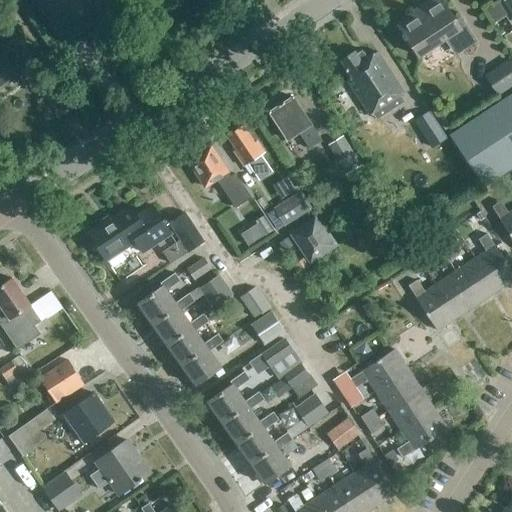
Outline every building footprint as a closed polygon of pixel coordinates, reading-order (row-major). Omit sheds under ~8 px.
[(34,0),(65,44),(117,6),(112,0),(34,0)] [(462,51),(476,42),(460,17),(455,21),(441,0),(433,0),(421,8),(423,11),(398,26),(403,34),(401,35),(404,39),(406,38),(418,56),(451,35),(462,51)] [(8,26),(0,31),(0,88),(36,64),(19,39),(17,40),(8,26)] [(370,114),(393,98),(399,107),(409,101),(377,52),(367,59),(361,50),(355,54),(354,52),(340,61),(351,78),(348,80),(370,114)] [(482,75),(496,95),(511,84),(511,67),(506,59),(482,75)] [(483,186),(511,166),(511,94),(450,136),(483,186)] [(309,149),(321,141),(292,97),(282,104),(278,102),(272,106),(272,110),(269,112),(287,140),(298,133),(309,149)] [(432,112),(445,133),(456,125),(443,104),(432,112)] [(442,142),(423,113),(411,121),(430,149),(442,142)] [(257,180),(270,171),(259,155),(262,153),(255,142),(252,143),(240,126),(225,136),(237,153),(235,155),(242,166),(245,164),(257,180)] [(328,147),(346,175),(361,165),(344,137),(328,147)] [(232,204),(243,197),(227,173),(210,147),(188,161),(191,165),(190,168),(193,172),(196,173),(205,187),(217,180),(232,204)] [(302,187),(306,201),(328,195),(324,181),(302,187)] [(272,208),(284,227),(308,211),(296,192),(272,208)] [(511,210),(508,213),(500,201),(491,207),(499,219),(511,239),(511,210)] [(152,206),(136,216),(129,205),(87,233),(106,261),(135,242),(142,253),(171,234),(152,206)] [(167,225),(178,241),(162,252),(170,264),(203,242),(184,213),(167,225)] [(329,233),(325,236),(314,220),(292,235),(310,261),(336,243),(329,233)] [(390,233),(403,254),(418,244),(405,224),(390,233)] [(485,252),(475,259),(496,291),(511,280),(511,271),(495,246),(494,246),(486,234),(478,240),(485,252)] [(284,251),(292,246),(287,238),(279,244),(284,251)] [(440,250),(448,262),(457,256),(449,244),(440,250)] [(448,262),(440,250),(432,255),(440,267),(448,262)] [(303,258),(291,266),(298,275),(309,268),(303,258)] [(194,280),(210,269),(204,259),(187,270),(194,280)] [(475,259),(455,272),(477,304),(496,291),(475,259)] [(477,304),(455,272),(435,285),(457,318),(477,304)] [(177,306),(175,303),(166,291),(180,281),(174,273),(160,283),(162,286),(137,304),(152,324),(177,306)] [(209,303),(226,291),(216,278),(200,289),(209,303)] [(0,286),(0,326),(16,350),(17,350),(16,348),(27,340),(25,336),(34,330),(32,327),(39,322),(38,319),(29,306),(30,306),(12,279),(0,286)] [(457,318),(435,285),(424,292),(416,280),(408,286),(416,298),(415,298),(437,331),(457,318)] [(251,319),(265,309),(266,308),(253,288),(238,298),(251,319)] [(64,300),(71,314),(86,307),(79,293),(64,300)] [(188,294),(175,303),(177,306),(152,324),(166,344),(192,326),(189,323),(180,311),(194,301),(188,294)] [(282,332),(276,323),(269,312),(250,324),(263,344),(282,332)] [(203,314),(189,323),(192,326),(166,344),(180,365),(206,347),(204,344),(195,331),(208,321),(203,314)] [(206,347),(180,365),(195,386),(221,368),(209,351),(222,342),(217,334),(204,344),(206,347)] [(270,366),(292,351),(284,339),(262,355),(270,366)] [(19,355),(28,379),(50,371),(41,347),(19,355)] [(374,391),(407,369),(394,349),(361,371),(362,372),(350,379),(355,388),(367,380),(374,391)] [(56,402),(83,385),(68,360),(40,378),(56,402)] [(0,371),(5,379),(17,371),(11,362),(0,368),(0,371)] [(308,376),(299,364),(281,377),(283,379),(269,388),(277,399),(308,376)] [(420,389),(407,369),(374,391),(388,411),(420,389)] [(17,371),(5,379),(11,389),(24,381),(17,371)] [(247,405),(245,402),(236,389),(249,379),(244,372),(230,382),(231,384),(207,402),(221,423),(247,405)] [(420,389),(388,411),(401,431),(433,409),(420,389)] [(247,405),(221,423),(236,443),(261,425),(259,422),(250,409),(263,400),(258,392),(245,402),(247,405)] [(83,443),(113,422),(93,393),(63,415),(83,443)] [(326,413),(314,395),(294,408),(307,426),(326,413)] [(371,434),(383,426),(372,409),(360,417),(371,434)] [(433,409),(401,431),(408,441),(396,449),(402,458),(414,450),(447,429),(433,409)] [(45,410),(18,429),(7,437),(21,456),(33,448),(32,447),(44,439),(40,428),(52,420),(45,410)] [(272,412),(259,422),(261,425),(236,443),(250,463),(276,445),(273,442),(264,429),(278,420),(272,412)] [(328,435),(338,448),(357,434),(347,421),(328,435)] [(287,433),(273,442),(276,445),(250,463),(265,484),(290,466),(279,450),(292,440),(287,433)] [(118,495),(150,473),(127,441),(96,462),(100,469),(89,476),(99,490),(109,482),(118,495)] [(354,473),(375,506),(395,493),(374,460),(374,461),(366,449),(358,454),(365,466),(354,473)] [(391,467),(399,462),(391,450),(383,456),(391,467)] [(320,482),(336,471),(328,459),(312,469),(320,482)] [(354,473),(334,486),(350,511),(366,511),(375,506),(354,473)] [(63,476),(45,491),(43,493),(59,511),(63,511),(81,497),(63,476)] [(350,511),(334,486),(314,499),(322,511),(350,511)] [(322,511),(314,499),(304,506),(296,494),(287,500),(295,511),(294,511),(322,511)]
